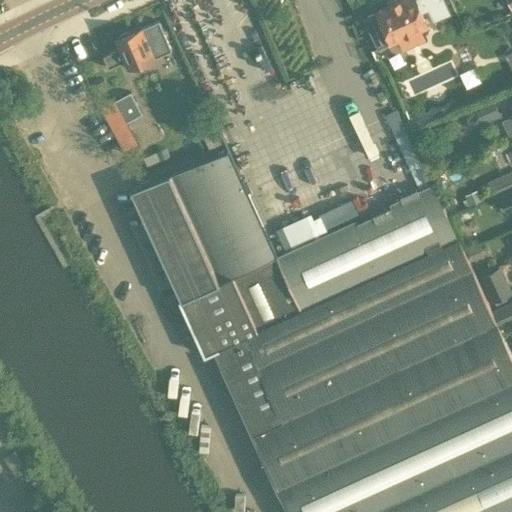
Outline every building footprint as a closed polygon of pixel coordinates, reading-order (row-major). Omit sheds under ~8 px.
[(208,103),(266,79),(234,0),(192,0),(171,9),(208,103)] [(375,11),(376,13),(368,16),(383,47),(390,44),(404,37),(408,46),(419,41),(415,32),(428,26),(416,0),(400,0),(399,0),(387,0),(390,5),(375,11)] [(140,29),(153,58),(171,50),(158,21),(140,29)] [(116,39),(120,48),(103,56),(108,68),(125,61),(129,69),(153,58),(140,29),(129,34),(125,32),(119,35),(118,39),(116,39)] [(142,114),(130,92),(115,101),(126,122),(142,114)] [(494,99),(474,107),(481,123),(501,115),(494,99)] [(511,114),(501,120),(509,135),(511,133),(511,114)] [(415,115),(408,118),(412,129),(420,126),(415,115)] [(209,149),(221,143),(212,123),(200,129),(209,149)] [(468,262),(463,250),(432,183),(389,203),(391,207),(357,222),(355,219),(277,255),(229,150),(133,194),(181,298),(180,299),(205,354),(214,350),(252,435),(293,511),(511,511),(511,356),(499,329),(491,311),(468,262)] [(505,191),(511,188),(511,170),(499,177),(505,191)] [(511,189),(499,195),(508,214),(511,212),(511,189)] [(476,191),(465,196),(470,206),(481,201),(476,191)] [(311,214),(283,226),(292,246),(297,244),(320,234),(313,219),(311,214)] [(479,243),(463,250),(468,262),(484,255),(479,243)] [(480,275),(492,302),(511,293),(500,266),(480,275)] [(511,300),(491,311),(499,329),(511,322),(511,300)] [(14,450),(4,457),(15,475),(26,468),(14,450)]
